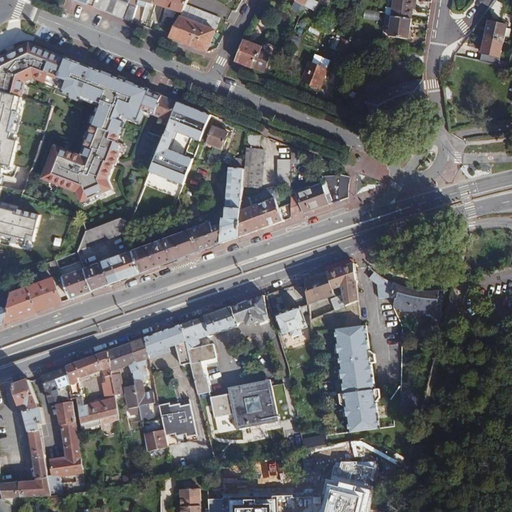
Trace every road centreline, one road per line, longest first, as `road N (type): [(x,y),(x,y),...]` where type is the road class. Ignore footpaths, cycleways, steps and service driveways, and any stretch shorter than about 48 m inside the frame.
road 1 (primary): [(0,374),(326,255)]
road 2 (primary): [(0,362),(326,255)]
road 3 (primary): [(411,205),(152,300)]
road 4 (primary): [(383,207),(133,293)]
road 5 (unclassified): [(212,81),(0,3)]
road 6 (unclassified): [(384,151),(212,81)]
road 7 (primary): [(355,244),(511,201)]
road 8 (primary): [(152,300),(0,354)]
road 9 (residential): [(355,244),(384,386)]
road 10 (primary): [(133,293),(0,338)]
